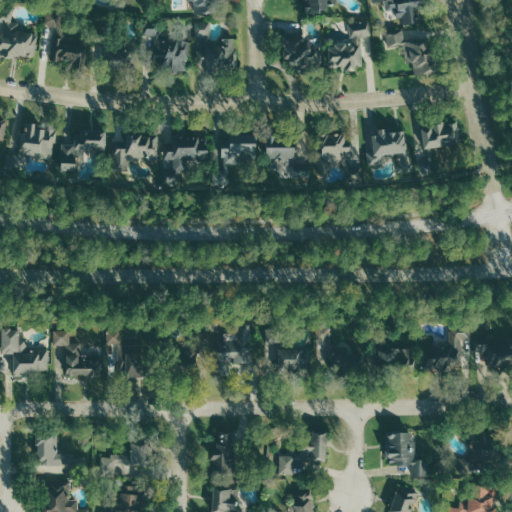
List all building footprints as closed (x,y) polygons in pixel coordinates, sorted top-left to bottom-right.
[(216,13),(216,0),(187,0),(187,2),(195,1),(195,14),(216,13)] [(338,0),(306,0),(306,11),(328,11),(328,4),(338,4),(338,0)] [(376,0),(377,2),(386,0),(388,11),(399,9),(402,25),(419,22),(417,10),(425,8),(423,0),(376,0)] [(36,58),(39,33),(20,31),(21,23),(13,22),(14,11),(0,9),(0,49),(4,50),(4,55),(36,58)] [(57,27),(51,60),(84,66),(88,44),(78,42),(80,33),(62,30),(65,12),(48,9),(45,25),(57,27)] [(362,36),(371,36),(370,21),(349,23),(351,42),(328,44),(330,70),(356,68),(356,67),(364,66),(362,36)] [(238,69),(237,38),(223,38),(223,46),(212,47),(211,22),(196,22),(196,44),(202,44),(202,57),(207,57),(208,70),(238,69)] [(406,42),(404,28),(386,32),(389,46),(406,42)] [(283,60),(292,60),(292,69),(319,68),(318,42),(305,43),(305,35),(283,35),(283,60)] [(415,73),(432,73),(431,40),(405,41),(406,63),(414,63),(415,73)] [(132,67),(133,49),(106,48),(105,66),(132,67)] [(8,122),(0,120),(0,143),(3,144),(8,122)] [(431,166),(450,164),(448,147),(460,146),(457,122),(421,127),(424,150),(429,149),(431,166)] [(55,160),(57,131),(36,129),(36,124),(24,123),(21,155),(8,154),(7,168),(22,170),(23,158),(55,160)] [(107,130),(76,130),(75,144),(62,143),(61,170),(75,171),(75,155),(106,156),(107,130)] [(406,130),(378,132),(379,136),(372,136),(373,150),(367,151),(368,166),(384,165),(383,155),(398,154),(399,173),(414,172),(412,148),(407,149),(406,130)] [(115,172),(130,172),(130,160),(160,159),(160,135),(126,136),(126,141),(115,142),(115,172)] [(230,135),(230,149),(226,149),(226,164),(255,164),(256,136),(230,135)] [(265,159),(294,160),(294,137),(266,136),(265,159)] [(208,138),(174,137),(174,145),(166,145),(166,160),(174,160),(174,173),(189,173),(189,159),(208,159),(208,138)] [(307,181),(311,164),(289,159),(285,176),(307,181)] [(251,324),(238,324),(239,340),(218,341),(219,365),(253,364),(251,324)] [(332,339),(332,325),(317,324),(316,339),(332,339)] [(473,362),(471,326),(449,327),(451,345),(437,346),(437,344),(385,347),(386,367),(473,362)] [(49,348),(28,349),(28,337),(20,337),(19,327),(2,327),(2,353),(13,353),(14,373),(50,372),(49,348)] [(107,343),(122,343),(123,329),(108,328),(107,343)] [(67,345),(67,374),(101,375),(101,356),(81,355),(81,342),(71,342),(71,330),(55,330),(54,344),(67,345)] [(511,341),(477,342),(478,366),(511,365),(511,341)] [(122,355),(123,376),(146,376),(145,344),(125,344),(126,355),(122,355)] [(278,368),(313,369),(314,349),(278,347),(278,368)] [(178,367),(197,366),(196,351),(177,352),(178,367)] [(431,475),(430,458),(417,459),(416,440),(412,440),(411,431),(388,432),(389,464),(413,463),(414,476),(431,475)] [(213,442),(211,470),(233,471),(235,432),(221,432),(220,442),(213,442)] [(327,461),(327,432),(311,432),(311,437),(301,436),(301,447),(294,447),(294,455),(281,455),(280,473),(306,473),(306,461),(327,461)] [(484,440),(474,439),(472,458),(500,462),(501,448),(492,447),(494,433),(485,432),(484,440)] [(38,464),(48,464),(48,473),(71,472),(71,454),(59,454),(59,435),(37,435),(38,464)] [(146,475),(146,443),(131,442),(131,455),(102,454),(102,474),(146,475)] [(44,479),(44,511),(90,511),(91,508),(79,508),(79,499),(71,499),(71,479),(44,479)] [(137,511),(141,486),(123,483),(120,504),(112,503),(111,511),(101,511),(137,511)] [(450,511),(464,511),(465,511),(464,511),(494,511),(497,496),(490,495),(491,486),(474,483),(471,501),(462,500),(461,507),(451,506),(450,511)] [(412,511),(419,491),(399,484),(390,511),(412,511)] [(238,511),(239,490),(213,489),(212,511),(238,511)] [(316,511),(312,491),(289,497),(292,511),(316,511)]
